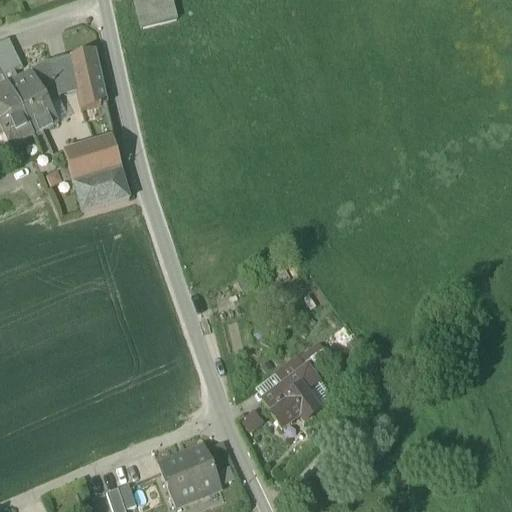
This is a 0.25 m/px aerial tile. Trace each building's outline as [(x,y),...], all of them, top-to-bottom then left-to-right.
[(135,0),(143,34),(175,26),(169,0),(135,0)] [(0,46),(0,76),(2,80),(13,74),(21,70),(8,43),(0,46)] [(76,96),(80,114),(82,114),(105,108),(93,54),(68,61),(76,96)] [(58,99),(58,101),(76,96),(68,61),(50,65),(58,99)] [(44,67),(17,81),(5,87),(20,113),(23,118),(47,107),(58,101),(58,99),(50,65),(44,67)] [(2,80),(5,87),(17,81),(13,74),(2,80)] [(0,89),(0,123),(20,113),(5,87),(0,89)] [(68,121),(58,101),(47,107),(57,126),(68,121)] [(57,126),(47,107),(23,118),(32,139),(57,126)] [(20,113),(0,123),(0,131),(9,151),(33,140),(32,139),(23,118),(20,113)] [(0,158),(3,159),(5,153),(9,151),(0,131),(0,158)] [(121,175),(111,142),(110,140),(93,146),(62,155),(81,217),(128,203),(120,175),(121,175)] [(304,371),(306,370),(325,355),(318,346),(297,361),(304,371)] [(274,378),(281,388),(304,371),(297,361),(274,378)] [(294,383),(304,397),(318,386),(306,370),(304,371),(281,388),(261,403),(263,406),(294,383)] [(281,388),(274,378),(253,393),(261,403),(281,388)] [(303,425),(317,415),(304,397),(294,383),(263,406),(271,417),(270,418),(281,432),(298,419),(303,425)] [(331,405),(318,386),(304,397),(317,415),(331,405)] [(241,422),(245,432),(249,438),(263,428),(253,414),(241,422)] [(156,468),(174,511),(175,511),(197,503),(199,498),(219,490),(213,476),(202,449),(156,468)] [(213,476),(219,490),(235,483),(230,470),(213,476)] [(128,489),(117,493),(105,497),(110,511),(129,511),(135,510),(128,489)] [(220,494),(219,490),(199,498),(197,503),(220,494)]
